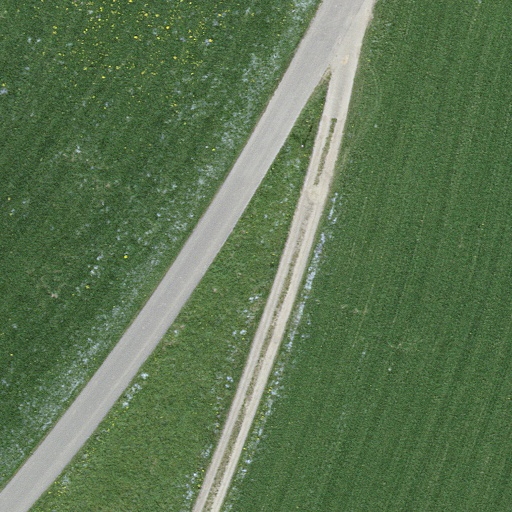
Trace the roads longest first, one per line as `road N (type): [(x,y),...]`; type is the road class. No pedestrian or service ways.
road 1 (unclassified): [(4,511),(183,279),(343,0)]
road 2 (track): [(340,6),(343,75),(247,403),(203,511)]
